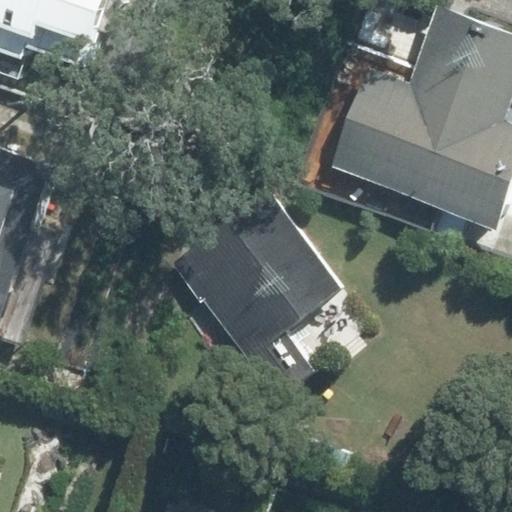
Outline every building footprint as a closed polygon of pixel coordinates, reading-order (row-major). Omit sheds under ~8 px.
[(172,0),(0,0),(0,63),(41,77),(51,48),(147,79),(172,0)] [(305,166),(353,0),(211,0),(174,128),(305,166)] [(367,53),(323,168),(496,232),(511,188),(511,16),(467,0),(444,0),(417,72),(367,53)] [(0,328),(52,159),(0,143),(0,328)] [(282,184),(185,243),(281,400),(379,340),(282,184)] [(66,511),(67,510),(47,505),(52,487),(21,479),(12,511),(66,511)]
